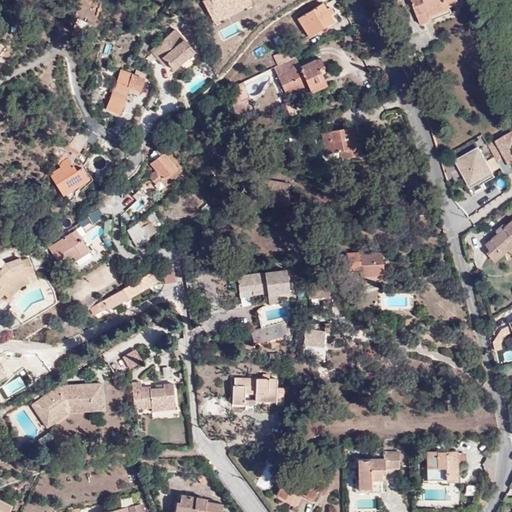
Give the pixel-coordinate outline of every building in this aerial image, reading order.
[(203,0),(215,23),(252,2),(250,0),(203,0)] [(413,0),(421,19),(431,15),(433,20),(453,12),(451,5),(461,1),(460,0),(413,0)] [(332,21),(329,15),(325,9),(321,3),(297,19),(308,36),(332,21)] [(422,23),(433,20),(431,15),(421,19),(422,23)] [(162,58),(167,64),(172,70),(193,52),(174,29),(150,50),(159,61),(162,58)] [(282,62),(289,58),(285,50),(273,55),(278,64),(282,62)] [(273,61),(275,65),(278,64),(273,55),(267,59),(269,63),(273,61)] [(301,66),(296,55),(289,58),(282,62),(278,64),(275,65),(275,66),(273,67),(278,76),(287,72),(301,66)] [(320,56),(301,66),(287,72),(278,76),(287,94),(308,85),(311,92),(326,84),(321,74),(320,70),(323,68),(325,67),(320,56)] [(119,71),(118,75),(121,76),(118,85),(115,84),(106,109),(119,113),(125,91),(137,95),(144,74),(135,72),(134,76),(119,71)] [(249,97),(242,82),(237,84),(238,87),(240,86),(246,99),(249,97)] [(237,84),(226,90),(237,114),(247,109),(243,101),(246,99),(240,86),(238,87),(237,84)] [(95,88),(89,104),(97,107),(103,92),(95,88)] [(352,127),(321,132),(324,146),(316,148),(319,161),(360,154),(358,143),(355,144),(352,127)] [(81,129),(70,146),(78,151),(89,134),(81,129)] [(511,129),(487,143),(498,160),(507,156),(511,163),(511,129)] [(455,159),(471,187),(496,172),(480,145),(455,159)] [(179,173),(160,149),(156,152),(155,151),(149,156),(152,161),(150,163),(155,170),(148,176),(152,182),(157,178),(163,186),(179,173)] [(63,192),(72,187),(86,177),(80,167),(75,170),(67,158),(61,162),(59,166),(60,168),(49,175),(62,193),(63,192)] [(259,196),(288,200),(289,191),(288,191),(290,183),(259,179),(259,176),(248,178),(249,182),(249,183),(247,182),(229,196),(233,201),(231,202),(237,210),(253,198),(254,198),(254,195),(259,194),(259,196)] [(76,191),(72,187),(63,192),(69,202),(74,198),(75,195),(76,191)] [(291,200),(288,200),(259,196),(259,194),(254,195),(254,198),(253,198),(259,206),(287,209),(291,200)] [(86,215),(98,210),(95,203),(82,209),(86,215)] [(102,217),(98,210),(86,215),(85,218),(82,220),(85,225),(90,222),(91,223),(102,217)] [(137,224),(125,230),(136,248),(148,240),(146,237),(155,232),(146,217),(136,223),(137,224)] [(496,261),(511,246),(511,220),(504,227),(502,224),(496,230),(498,233),(486,244),(490,249),(487,252),(496,261)] [(92,257),(81,240),(78,242),(75,239),(78,236),(74,230),(47,248),(59,265),(72,257),(78,266),(92,257)] [(363,267),(364,274),(383,273),(382,253),(358,254),(357,251),(340,254),(343,270),(359,267),(363,267)] [(18,281),(27,278),(26,276),(33,273),(27,259),(7,266),(3,263),(0,265),(0,296),(3,293),(5,295),(18,281)] [(172,264),(162,266),(165,283),(175,282),(172,264)] [(265,287),(266,292),(266,295),(288,291),(285,270),(236,277),(239,298),(252,297),(251,294),(251,289),(265,287)] [(97,304),(101,311),(105,308),(107,310),(152,282),(147,273),(97,304)] [(29,283),(27,278),(18,281),(5,295),(8,298),(21,286),(29,283)] [(324,283),(313,284),(313,290),(310,290),(310,299),(336,296),(336,283),(324,284),(324,283)] [(95,314),(101,311),(97,304),(90,307),(95,314)] [(283,330),(288,329),(286,322),(250,332),(254,344),(285,335),(283,330)] [(323,347),(324,331),(304,330),(303,340),(314,341),(314,346),(323,347)] [(129,368),(142,361),(135,349),(122,357),(129,368)] [(335,368),(318,368),(318,377),(335,378),(335,368)] [(262,378),(253,378),(253,381),(246,382),(246,378),(233,378),(233,385),(231,386),(231,404),(244,404),(244,393),(255,392),(255,401),(275,401),(275,405),(284,405),(284,388),(276,388),(276,377),(268,377),(268,374),(262,374),(262,378)] [(131,383),(133,408),(143,407),(143,410),(165,409),(164,403),(173,402),(172,384),(163,384),(162,384),(162,388),(155,388),(150,389),(149,387),(140,387),(140,382),(131,383)] [(100,384),(75,386),(75,390),(67,391),(67,386),(59,386),(32,405),(46,426),(68,411),(68,408),(91,406),(90,399),(101,398),(100,384)] [(101,409),(101,398),(90,399),(91,406),(68,408),(68,411),(101,409)] [(456,450),(425,450),(427,480),(457,479),(456,461),(465,461),(465,455),(463,453),(456,453),(456,450)] [(380,473),(384,473),(384,468),(399,468),(398,451),(383,452),(383,458),(357,458),(358,488),(369,488),(369,479),(380,479),(380,473)] [(283,480),(275,495),(284,499),(283,502),(297,509),(302,498),(310,502),(318,488),(324,490),(328,483),(313,475),(310,483),(284,469),(280,478),(283,480)] [(202,474),(197,478),(202,485),(208,481),(202,474)] [(119,508),(141,503),(138,493),(117,499),(119,508)] [(206,499),(180,494),(178,502),(175,502),(173,511),(219,511),(221,504),(206,501),(206,499)] [(0,500),(0,511),(7,511),(11,506),(0,500)] [(142,511),(143,511),(141,503),(119,508),(104,511),(142,511)]
